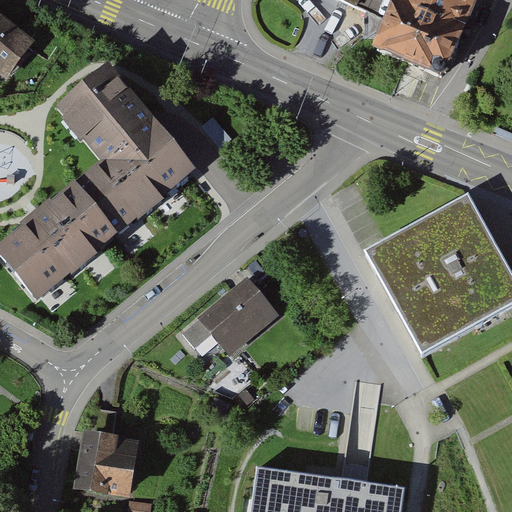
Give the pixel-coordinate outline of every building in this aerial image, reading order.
[(487,0),(406,0),(386,54),(457,84),(487,0)] [(44,48),(0,16),(0,74),(16,86),(44,48)] [(113,169),(6,256),(49,308),(208,179),(124,76),(72,119),(113,169)] [(511,276),(470,201),(366,259),(424,363),(511,314),(511,276)] [(195,329),(223,365),(278,322),(250,286),(195,329)] [(124,438),(84,432),(75,490),(134,498),(141,459),(121,456),(124,438)] [(404,511),(407,497),(258,475),(252,511),(404,511)] [(151,511),(152,505),(130,502),(128,511),(151,511)]
